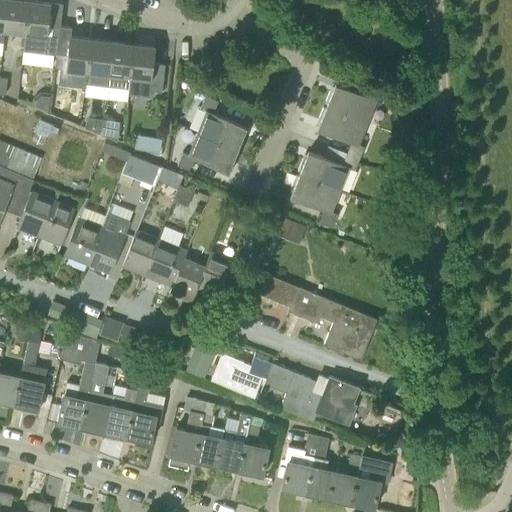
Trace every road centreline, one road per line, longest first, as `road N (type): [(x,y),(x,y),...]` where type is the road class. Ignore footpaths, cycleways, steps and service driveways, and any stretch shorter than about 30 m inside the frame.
road 1 (residential): [(0,278),(172,331),(241,329),(400,388),(432,391)]
road 2 (unclassified): [(432,391),(433,0)]
road 3 (residential): [(255,186),(302,62),(229,1)]
road 4 (residential): [(207,511),(0,441)]
road 5 (residential): [(114,0),(175,23),(200,20),(229,1)]
road 6 (unclassified): [(450,511),(432,391)]
